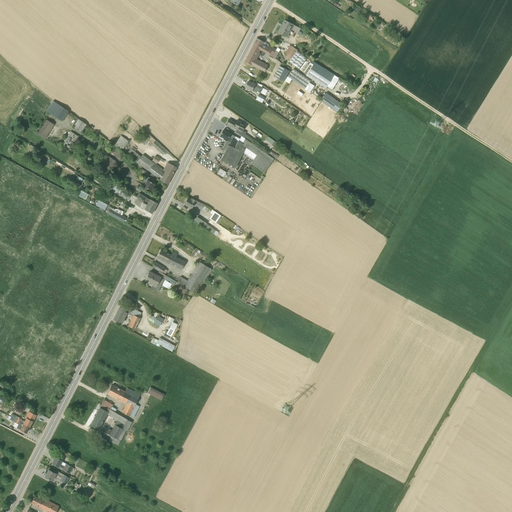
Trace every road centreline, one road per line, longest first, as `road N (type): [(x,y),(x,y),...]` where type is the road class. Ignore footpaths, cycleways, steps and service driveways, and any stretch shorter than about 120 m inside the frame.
road 1 (primary): [(8,511),(270,0)]
road 2 (unknown): [(272,0),(373,71)]
